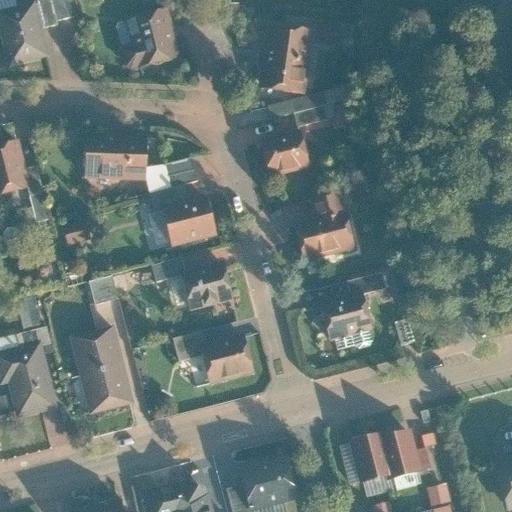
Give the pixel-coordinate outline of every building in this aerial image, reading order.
[(57,26),(50,0),(37,0),(45,29),(57,26)] [(49,58),(35,3),(0,11),(0,39),(7,68),(49,58)] [(181,60),(169,10),(124,21),(131,44),(124,46),(122,52),(125,70),(130,72),(181,60)] [(306,97),(315,33),(268,26),(258,90),(306,97)] [(291,103),(294,116),(325,108),(327,106),(323,95),(291,103)] [(325,108),(294,116),(298,129),(328,121),(325,108)] [(301,132),(262,142),(272,181),(311,171),(301,132)] [(147,140),(88,137),(86,180),(145,183),(147,140)] [(25,171),(17,142),(0,147),(0,198),(28,190),(30,190),(25,171)] [(191,160),(165,167),(171,190),(184,186),(197,183),(191,160)] [(35,168),(25,171),(30,190),(28,190),(30,198),(43,195),(35,168)] [(154,215),(162,213),(161,209),(188,202),(184,186),(171,190),(149,196),(154,215)] [(305,264),(357,250),(341,195),(311,202),(315,220),(296,225),(305,264)] [(188,202),(161,209),(162,213),(172,252),(217,240),(206,198),(188,202)] [(93,240),(89,224),(66,230),(70,246),(93,240)] [(181,274),(185,273),(182,260),(152,268),(156,285),(182,278),(181,274)] [(233,303),(224,264),(185,273),(181,274),(182,278),(190,313),(233,303)] [(348,284),(351,296),(363,293),(364,297),(386,291),(382,275),(348,284)] [(115,281),(90,287),(96,310),(121,303),(115,281)] [(364,297),(363,293),(351,296),(320,303),(330,345),(353,340),(355,348),(360,351),(371,349),(374,344),(371,334),(373,334),(364,297)] [(415,345),(409,322),(397,325),(403,348),(415,345)] [(134,408),(114,329),(69,340),(89,419),(134,408)] [(16,338),(19,350),(40,345),(41,349),(51,346),(47,330),(16,338)] [(201,348),(206,348),(203,335),(174,342),(180,364),(204,359),(201,348)] [(254,378),(245,339),(206,348),(201,348),(204,359),(210,388),(254,378)] [(41,349),(40,345),(19,350),(0,355),(0,388),(7,386),(17,423),(57,412),(41,349)] [(407,435),(378,442),(388,480),(389,484),(419,476),(407,435)] [(378,442),(377,437),(347,445),(358,488),(388,480),(378,442)] [(266,511),(300,504),(288,458),(239,471),(243,488),(249,511),(266,511)] [(511,511),(511,464),(494,469),(506,511),(511,511)] [(187,485),(143,496),(146,511),(213,511),(209,498),(187,485)] [(249,511),(243,488),(227,492),(232,511),(249,511)] [(124,511),(121,502),(94,509),(94,511),(124,511)] [(398,511),(398,502),(377,503),(377,511),(398,511)]
